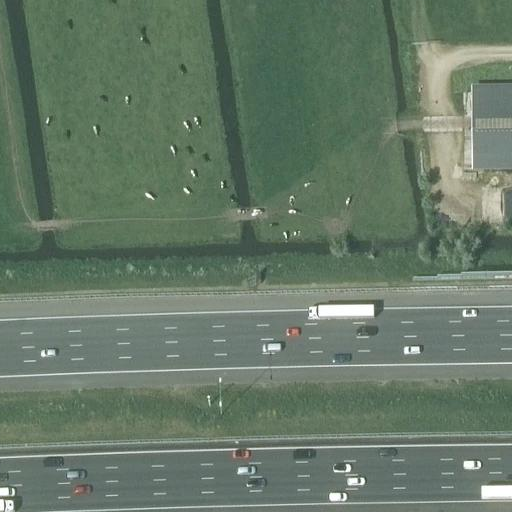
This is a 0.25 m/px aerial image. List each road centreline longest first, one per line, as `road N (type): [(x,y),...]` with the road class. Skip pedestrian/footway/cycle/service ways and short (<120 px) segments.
road 1 (motorway): [(0,489),(511,476)]
road 2 (motorway): [(511,342),(0,353)]
road 3 (unknown): [(511,53),(460,55),(436,73),(456,192)]
